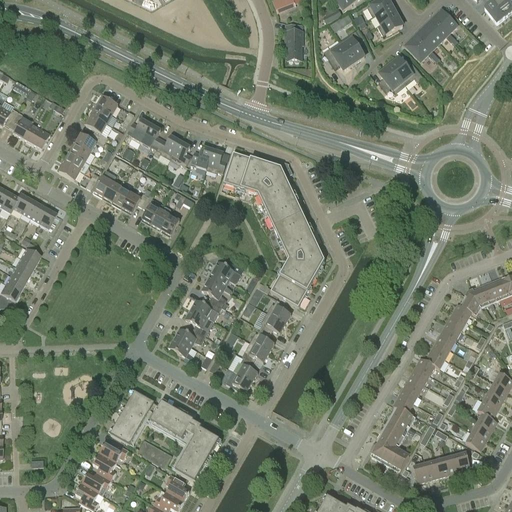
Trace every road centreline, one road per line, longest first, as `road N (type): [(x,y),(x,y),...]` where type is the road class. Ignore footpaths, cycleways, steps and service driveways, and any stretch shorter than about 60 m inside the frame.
road 1 (residential): [(256,421),(344,264),(295,162),(185,123),(98,79),(85,88),(35,176)]
road 2 (residential): [(342,469),(446,281),(511,254)]
road 3 (tertiary): [(255,117),(66,28),(0,9)]
road 4 (tertiary): [(318,455),(415,284),(446,210)]
road 5 (residential): [(88,212),(181,266),(134,350)]
road 6 (residential): [(134,350),(57,485),(22,491)]
road 7 (residential): [(11,350),(88,212)]
road 8 (residential): [(16,492),(11,350)]
road 9 (residential): [(256,421),(134,350)]
road 10 (residential): [(255,117),(268,49),(257,0)]
